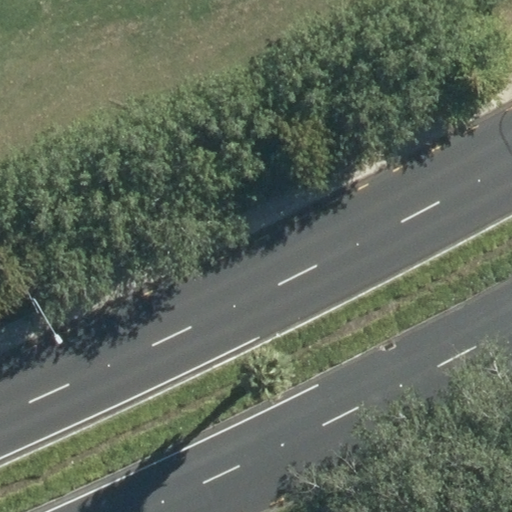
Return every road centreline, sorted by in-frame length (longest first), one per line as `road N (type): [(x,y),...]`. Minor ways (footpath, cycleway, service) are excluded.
road 1 (primary): [(0,407),(185,329),(511,144)]
road 2 (primary): [(511,317),(149,511)]
